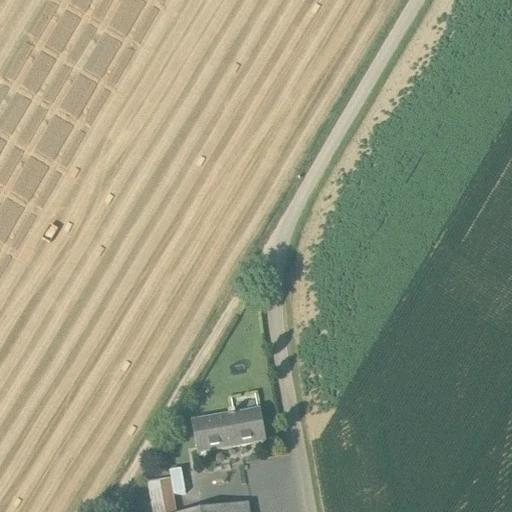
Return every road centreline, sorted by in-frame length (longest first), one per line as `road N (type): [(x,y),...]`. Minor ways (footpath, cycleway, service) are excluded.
road 1 (unclassified): [(252,274),(417,0)]
road 2 (track): [(252,274),(106,511)]
road 3 (track): [(311,511),(272,245)]
